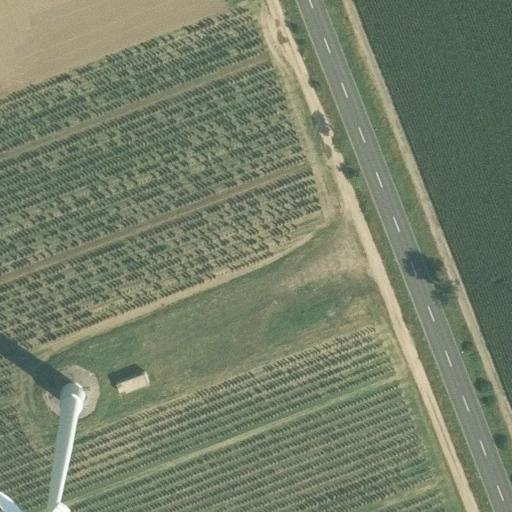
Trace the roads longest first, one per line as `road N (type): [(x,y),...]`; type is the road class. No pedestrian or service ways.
road 1 (tertiary): [(506,511),(308,0)]
road 2 (track): [(349,0),(511,426)]
road 3 (track): [(105,377),(375,265)]
road 4 (track): [(273,0),(375,265)]
